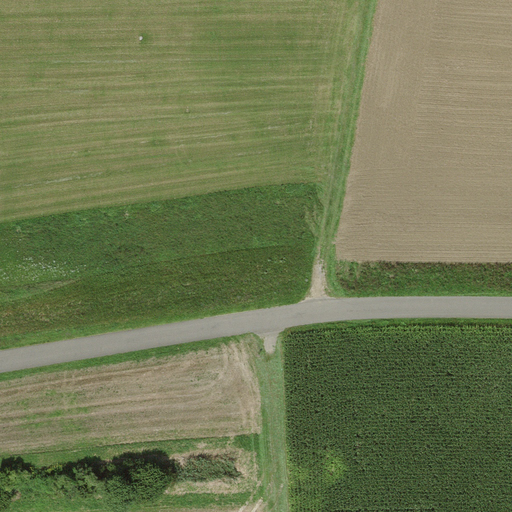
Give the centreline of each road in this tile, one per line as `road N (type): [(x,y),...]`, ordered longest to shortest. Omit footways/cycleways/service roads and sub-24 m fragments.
road 1 (tertiary): [(511,316),(315,315),(0,364)]
road 2 (track): [(371,0),(315,315)]
road 3 (track): [(267,321),(278,511)]
